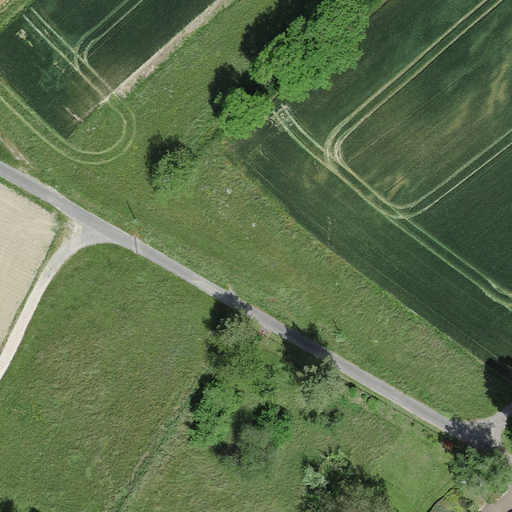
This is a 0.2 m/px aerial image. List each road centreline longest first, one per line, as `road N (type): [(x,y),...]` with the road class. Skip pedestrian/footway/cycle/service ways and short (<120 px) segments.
road 1 (track): [(109,231),(57,257),(0,366)]
road 2 (unclassified): [(0,167),(109,231)]
